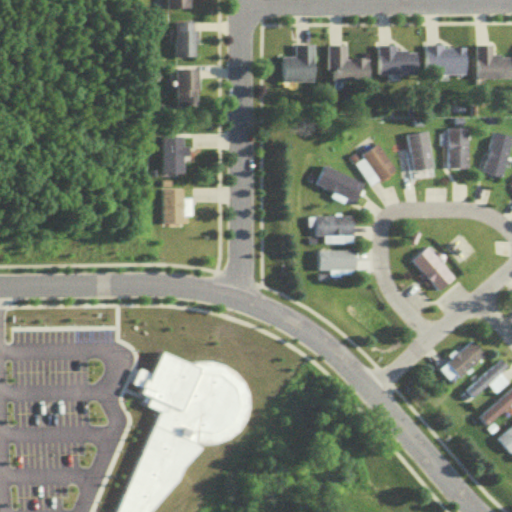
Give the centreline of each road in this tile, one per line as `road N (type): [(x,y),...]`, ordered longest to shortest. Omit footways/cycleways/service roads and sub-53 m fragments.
road 1 (residential): [(0,283),(170,285),(281,319),(334,356),(471,511)]
road 2 (residential): [(238,301),(236,0)]
road 3 (residential): [(426,343),(378,279),(381,218),(409,209),(465,210),(511,238)]
road 4 (residential): [(237,9),(511,6)]
road 5 (residential): [(369,395),(511,265)]
